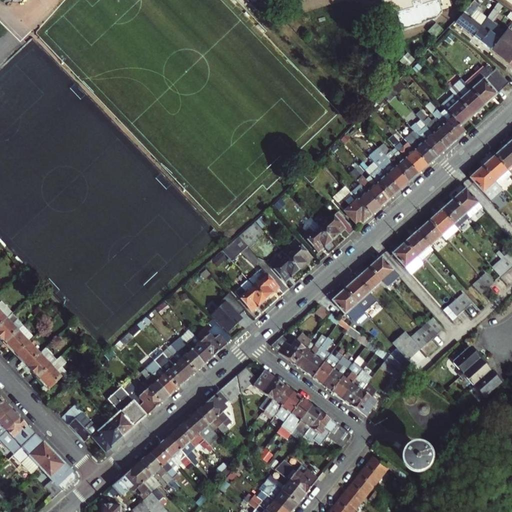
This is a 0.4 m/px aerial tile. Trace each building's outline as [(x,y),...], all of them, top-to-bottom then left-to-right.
[(380,0),(382,4),(389,2),(393,15),(396,14),(402,31),(424,24),(423,22),(435,19),(442,11),(439,1),(442,0),(380,0)] [(472,10),(468,7),(464,13),(468,16),(472,10)] [(482,26),(468,16),(464,13),(455,22),(474,36),(482,26)] [(482,26),(474,36),(492,50),(504,34),(497,29),(493,34),(482,26)] [(511,40),(504,34),(492,50),(509,63),(511,59),(511,40)] [(400,60),(407,67),(414,60),(407,53),(400,60)] [(490,74),(484,67),(465,83),(484,105),(503,88),(490,74)] [(496,68),(490,74),(503,88),(509,83),(496,68)] [(484,105),(465,83),(462,79),(450,90),(456,97),(459,101),(472,115),(484,105)] [(373,102),(364,95),(361,99),(369,106),(373,102)] [(445,109),(447,111),(459,101),(456,97),(444,108),(445,109)] [(472,115),(459,101),(447,111),(452,116),(460,126),(472,115)] [(430,102),(426,106),(432,114),(434,112),(437,110),(430,102)] [(445,109),(441,112),(448,119),(452,116),(447,111),(445,109)] [(430,122),(420,111),(416,115),(426,126),(430,122)] [(435,118),(442,125),(456,141),(466,132),(460,126),(452,116),(448,119),(441,112),(438,115),(434,112),(432,114),(435,118)] [(442,125),(435,118),(431,121),(438,128),(442,125)] [(411,119),(407,123),(413,130),(418,126),(411,119)] [(426,126),(432,133),(446,149),(456,141),(442,125),(438,128),(431,121),(430,122),(426,126)] [(422,130),(417,134),(437,157),(446,149),(432,133),(429,137),(422,130)] [(437,157),(417,134),(407,143),(414,150),(428,166),(437,157)] [(392,136),(388,140),(395,147),(399,143),(392,136)] [(383,144),(379,148),(385,155),(390,151),(383,144)] [(428,166),(414,150),(410,153),(404,146),(398,151),(405,158),(419,174),(428,166)] [(511,151),(507,146),(495,156),(507,170),(511,165),(511,151)] [(374,161),(400,190),(409,182),(389,159),(385,155),(379,148),(378,147),(369,155),(374,161)] [(398,151),(394,154),(401,161),(405,158),(398,151)] [(401,161),(394,154),(389,159),(409,182),(419,174),(405,158),(401,161)] [(483,167),(499,185),(511,174),(507,170),(495,156),(483,167)] [(364,169),(368,166),(363,160),(359,164),(364,169)] [(370,176),(376,183),(391,199),(400,190),(374,161),(368,166),(364,169),(370,176)] [(470,178),(487,196),(490,200),(503,189),(499,185),(483,167),(470,178)] [(355,168),(351,173),(357,180),(362,176),(355,168)] [(357,180),(367,191),(381,207),(391,199),(376,183),(373,186),(366,179),(365,180),(362,176),(357,180)] [(370,176),(366,179),(373,186),(376,183),(370,176)] [(345,177),(341,181),(348,189),(351,192),(353,191),(350,187),(352,185),(345,177)] [(348,189),(341,181),(336,185),(343,193),(348,189)] [(351,192),(352,193),(372,216),(376,212),(381,207),(367,191),(363,195),(356,188),(353,191),(351,192)] [(466,188),(454,199),(470,217),(483,206),(466,188)] [(372,216),(352,193),(339,205),(355,223),(361,218),(364,222),(372,216)] [(454,199),(442,210),(454,224),(458,228),(470,217),(454,199)] [(454,224),(442,210),(430,221),(442,235),(454,224)] [(320,227),(332,240),(346,228),(351,234),(357,229),(338,211),(320,227)] [(332,240),(320,227),(311,216),(306,221),(310,225),(301,232),(319,252),(332,240)] [(442,235),(430,221),(418,231),(430,245),(442,235)] [(264,231),(255,222),(239,236),(248,246),(264,231)] [(454,224),(442,235),(446,239),(458,228),(454,224)] [(430,245),(418,231),(406,242),(418,256),(430,245)] [(223,251),(231,261),(248,246),(239,236),(223,251)] [(287,256),(299,270),(313,257),(295,238),(287,245),(293,251),(287,256)] [(418,256),(406,242),(393,253),(409,272),(422,260),(418,256)] [(287,245),(282,250),(287,256),(293,251),(287,245)] [(430,245),(418,256),(422,260),(433,249),(430,245)] [(502,277),(511,267),(511,264),(505,256),(500,251),(497,253),(502,258),(493,267),(502,277)] [(287,256),(274,268),(285,281),(299,270),(287,256)] [(382,256),(369,268),(382,282),(387,287),(399,276),(382,256)] [(422,260),(409,272),(412,274),(424,263),(422,260)] [(262,268),(249,280),(266,299),(279,287),(262,268)] [(382,282),(369,268),(357,279),(370,293),(382,282)] [(486,273),(481,278),(490,288),(495,283),(486,273)] [(490,288),(481,278),(473,284),(482,294),(490,288)] [(345,289),(360,306),(372,296),(370,293),(357,279),(345,289)] [(249,280),(235,292),(252,311),(266,299),(249,280)] [(360,306),(345,289),(333,300),(345,314),(347,312),(354,321),(365,311),(360,306)] [(239,315),(245,310),(229,293),(223,298),(225,301),(212,313),(228,332),(238,323),(237,322),(241,317),(239,315)] [(464,293),(457,299),(466,309),(472,303),(464,293)] [(466,309),(457,299),(449,306),(458,316),(466,309)] [(0,324),(7,318),(11,314),(12,313),(1,301),(0,301),(0,324)] [(329,311),(321,304),(315,311),(324,317),(329,311)] [(168,309),(163,305),(158,310),(162,314),(168,309)] [(458,316),(449,306),(444,311),(453,320),(458,316)] [(22,326),(11,314),(7,318),(18,330),(22,326)] [(432,338),(445,327),(435,317),(422,327),(432,338)] [(0,345),(1,346),(18,330),(7,318),(0,324),(0,338),(0,345)] [(195,337),(213,357),(227,344),(226,343),(232,338),(216,320),(210,325),(215,329),(204,339),(199,333),(195,337)] [(34,338),(22,326),(18,330),(1,346),(6,351),(9,348),(16,355),(29,342),(34,338)] [(351,327),(347,333),(356,339),(361,334),(353,328),(351,327)] [(432,338),(422,327),(411,338),(421,349),(433,339),(432,338)] [(181,338),(204,364),(213,357),(195,337),(190,331),(181,338)] [(421,349),(411,338),(405,332),(393,343),(398,348),(409,360),(421,349)] [(271,346),(294,364),(311,342),(311,341),(301,334),(296,341),(291,337),(288,341),(282,336),(271,346)] [(361,334),(356,339),(366,346),(370,341),(361,334)] [(204,364),(181,338),(176,342),(181,348),(177,352),(195,372),(204,364)] [(327,339),(325,342),(303,371),(307,373),(313,377),(331,354),(326,350),(332,342),(327,339)] [(311,342),(294,364),(303,371),(325,342),(322,340),(316,347),(311,342)] [(370,341),(366,346),(376,353),(380,347),(370,341)] [(23,370),(40,353),(29,342),(16,355),(22,362),(19,365),(23,370)] [(386,360),(390,355),(380,347),(376,353),(386,360)] [(457,375),(460,378),(483,358),(477,350),(474,352),(470,347),(451,363),(459,373),(457,375)] [(409,360),(398,348),(390,355),(403,365),(409,360)] [(331,354),(313,377),(323,385),(344,357),(344,356),(339,351),(335,357),(331,354)] [(165,355),(187,380),(192,375),(195,372),(177,352),(172,357),(168,353),(165,355)] [(51,365),(40,353),(23,370),(28,374),(31,371),(38,378),(51,365)] [(187,380),(165,355),(164,354),(159,358),(164,363),(159,367),(178,388),(187,380)] [(386,360),(381,366),(398,377),(406,367),(403,365),(390,355),(386,360)] [(344,357),(323,385),(332,392),(353,364),(344,357)] [(465,379),(473,388),(492,371),(486,366),(489,364),(483,358),(460,378),(462,381),(465,379)] [(55,361),(51,365),(38,378),(44,385),(41,388),(45,393),(48,389),(49,390),(67,373),(55,361)] [(353,364),(332,392),(341,399),(362,371),(364,369),(354,362),(353,364)] [(149,365),(145,369),(169,395),(178,388),(159,367),(155,371),(149,365)] [(246,367),(237,375),(240,392),(256,378),(246,367)] [(152,385),(147,389),(160,403),(169,395),(145,369),(141,372),(146,378),(152,385)] [(86,371),(82,375),(86,381),(91,377),(86,371)] [(341,399),(351,406),(363,390),(372,379),(362,371),(341,399)] [(481,402),(505,381),(498,374),(496,376),(492,371),(473,388),(480,396),(478,399),(481,402)] [(284,385),(269,373),(257,388),(273,400),(284,385)] [(223,422),(226,426),(231,422),(223,412),(227,408),(224,404),(229,399),(230,400),(240,392),(237,375),(206,403),(223,422)] [(146,378),(142,383),(147,389),(152,385),(146,378)] [(284,385),(273,400),(267,408),(265,410),(274,417),(277,413),(293,391),(284,385)] [(123,389),(129,396),(132,393),(126,386),(123,389)] [(119,413),(109,422),(122,437),(146,416),(138,407),(129,396),(123,389),(121,387),(107,400),(119,413)] [(143,402),(138,407),(146,416),(160,403),(147,389),(138,397),(143,402)] [(363,390),(351,406),(366,417),(378,401),(363,390)] [(293,391),(277,413),(287,420),(291,415),(303,399),(293,391)] [(291,415),(287,420),(283,425),(293,432),(293,431),(295,429),(312,406),(303,399),(291,415)] [(3,401),(0,404),(0,420),(12,410),(3,401)] [(223,422),(206,403),(196,411),(208,425),(213,421),(218,427),(223,422)] [(75,405),(61,418),(76,433),(84,442),(91,436),(105,452),(122,437),(109,422),(103,427),(99,422),(94,426),(75,405)] [(295,429),(293,431),(296,433),(299,429),(300,430),(305,424),(310,428),(321,413),(312,406),(295,429)] [(102,407),(98,410),(104,417),(108,414),(102,407)] [(98,410),(96,408),(91,413),(99,422),(103,419),(104,420),(106,419),(104,417),(98,410)] [(0,436),(20,418),(12,410),(0,420),(0,436)] [(265,410),(262,414),(271,421),(274,417),(265,410)] [(196,411),(187,419),(208,443),(210,440),(207,436),(209,434),(204,428),(208,425),(196,411)] [(352,436),(344,430),(321,413),(310,428),(305,434),(319,445),(328,435),(343,447),(352,436)] [(20,418),(0,436),(0,439),(14,454),(35,435),(20,418)] [(208,443),(187,419),(178,428),(190,441),(195,447),(201,441),(211,451),(213,449),(208,443)] [(190,441),(178,428),(168,436),(189,459),(195,466),(199,462),(193,456),(192,456),(189,453),(191,451),(186,445),(190,441)] [(13,455),(31,475),(39,467),(54,454),(35,435),(14,454),(13,455)] [(189,459),(168,436),(158,444),(171,458),(175,454),(181,460),(183,458),(186,462),(189,459)] [(171,458),(158,444),(149,453),(170,476),(173,479),(178,475),(170,466),(175,462),(171,458)] [(426,463),(427,459),(426,457),(425,453),(422,450),(418,449),(414,448),(411,450),(408,453),(406,456),(406,461),(408,464),(410,467),(414,469),(418,469),(422,467),(423,466),(426,463)] [(170,476),(149,453),(140,461),(152,475),(156,471),(162,477),(164,475),(167,479),(170,476)] [(54,454),(39,467),(52,480),(46,486),(56,496),(74,480),(74,475),(54,454)] [(371,461),(360,475),(374,486),(389,468),(376,458),(373,462),(371,461)] [(275,468),(289,480),(306,493),(318,478),(301,465),(297,470),(284,460),(275,468)] [(152,475),(140,461),(131,469),(151,493),(156,498),(159,501),(164,496),(157,488),(155,490),(151,486),(153,484),(148,478),(152,475)] [(120,496),(130,488),(132,490),(136,486),(142,493),(139,495),(144,500),(146,497),(151,493),(131,469),(111,486),(120,496)] [(270,474),(267,479),(274,485),(278,481),(270,474)] [(350,491),(347,495),(359,504),(374,486),(360,475),(348,489),(350,491)] [(271,489),(274,485),(267,479),(264,483),(271,489)] [(281,490),(298,504),(306,493),(289,480),(281,490)] [(281,490),(273,500),(287,511),(290,511),(298,504),(281,490)] [(148,511),(150,510),(152,511),(168,511),(159,501),(156,498),(151,493),(146,497),(144,500),(132,510),(133,510),(133,511),(148,511)] [(255,494),(251,498),(259,504),(262,500),(255,494)] [(268,511),(265,510),(259,504),(251,498),(246,495),(243,499),(255,508),(251,511),(268,511)] [(342,497),(331,511),(332,511),(361,511),(364,508),(359,504),(347,495),(344,498),(342,497)] [(287,511),(273,500),(265,510),(268,511),(287,511)]
